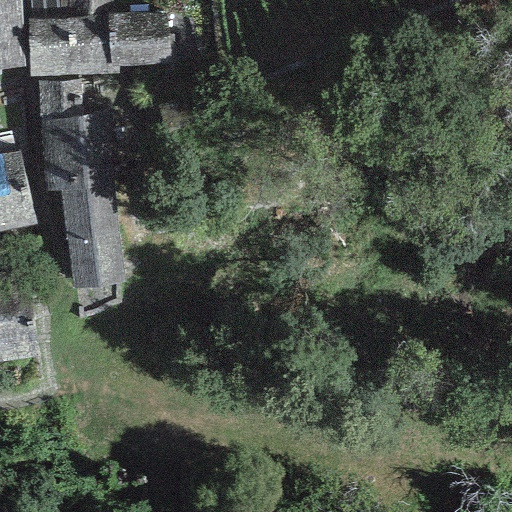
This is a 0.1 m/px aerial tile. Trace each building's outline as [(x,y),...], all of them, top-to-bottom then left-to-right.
[(0,0),(0,56),(25,54),(20,0),(0,0)] [(28,8),(29,65),(111,64),(111,58),(171,57),(170,7),(110,8),(109,0),(70,0),(70,7),(28,8)] [(80,69),(37,71),(39,108),(42,108),(45,177),(58,176),(110,174),(106,101),(81,103),(80,69)] [(20,146),(0,150),(0,218),(33,212),(20,146)] [(125,268),(110,174),(58,176),(73,273),(125,268)] [(31,301),(0,304),(0,351),(37,346),(31,301)]
